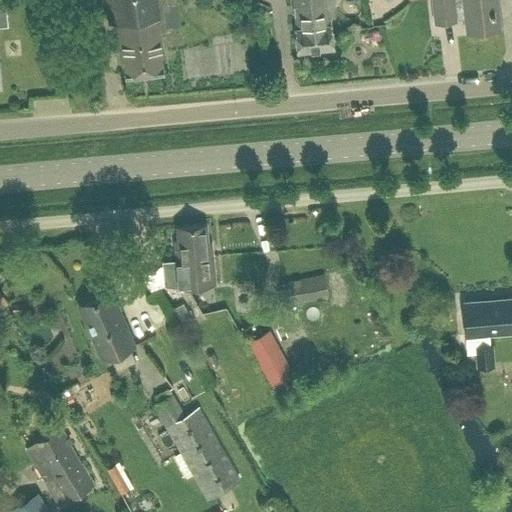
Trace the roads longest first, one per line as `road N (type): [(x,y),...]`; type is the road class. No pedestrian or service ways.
road 1 (unclassified): [(0,228),(511,181)]
road 2 (secondary): [(0,180),(511,134)]
road 3 (unclassified): [(0,133),(511,88)]
